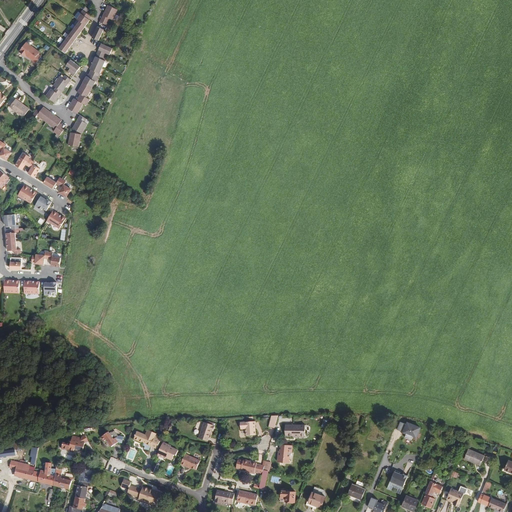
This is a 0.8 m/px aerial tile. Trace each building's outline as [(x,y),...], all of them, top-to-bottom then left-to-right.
[(108,5),(101,19),(100,22),(107,25),(110,19),(113,20),(118,10),(108,5)] [(59,49),(65,53),(90,20),(89,19),(86,17),(89,14),(86,13),(83,10),(81,13),(81,14),(77,19),(79,21),(59,49)] [(92,38),(98,41),(104,30),(97,27),(92,38)] [(40,52),(26,42),(19,52),(24,55),(24,54),(26,55),(33,61),(36,63),(41,56),(38,54),(40,52)] [(87,97),(96,81),(96,82),(101,74),(100,73),(106,61),(103,59),(106,53),(110,55),(113,48),(101,43),(90,69),(91,70),(94,71),(92,74),(90,78),(88,77),(87,76),(77,92),(81,94),(83,95),(81,98),(79,101),(77,100),(74,98),(68,108),(77,114),(83,104),(86,105),(89,99),(87,97)] [(68,71),(74,76),(80,67),(71,60),(66,65),(70,68),(68,71)] [(51,88),(46,96),(54,102),(71,80),(65,75),(63,78),(60,76),(53,85),(56,87),(54,90),(51,88)] [(29,109),(16,99),(10,107),(24,117),(29,109)] [(62,120),(43,107),(41,110),(40,112),(37,110),(32,116),(35,118),(37,115),(55,129),(54,131),(60,136),(64,130),(61,128),(58,125),(60,123),(62,120)] [(86,119),(80,115),(72,128),(82,134),(87,124),(85,122),(86,119)] [(81,134),(71,132),(68,145),(79,147),(81,134)] [(0,155),(6,159),(10,151),(3,147),(5,143),(2,142),(0,144),(0,148),(1,149),(0,151),(0,155)] [(21,169),(24,163),(27,165),(30,159),(27,158),(26,160),(20,156),(14,164),(21,169)] [(30,167),(27,172),(33,176),(39,168),(32,164),(33,161),(30,159),(27,165),(30,167)] [(0,169),(0,186),(8,176),(0,169)] [(58,184),(61,178),(58,176),(55,181),(46,176),(42,182),(51,188),(55,182),(58,184)] [(61,178),(58,184),(61,186),(58,191),(65,196),(70,188),(62,184),(64,181),(61,178)] [(36,192),(23,184),(17,194),(30,202),(36,192)] [(46,198),(45,199),(39,196),(33,205),(44,212),(51,201),(46,198)] [(64,218),(52,210),(45,220),(58,228),(64,218)] [(12,224),(11,213),(4,214),(5,225),(11,224),(11,228),(18,227),(17,224),(12,224)] [(6,241),(15,240),(14,232),(18,231),(18,227),(11,228),(11,232),(5,232),(6,241)] [(15,240),(6,241),(7,250),(13,249),(13,253),(20,253),(20,249),(16,249),(15,240)] [(47,259),(48,252),(44,251),(44,255),(35,254),(34,263),(42,264),(43,258),(47,259)] [(50,259),(49,265),(58,267),(59,258),(51,256),(51,253),(48,252),(47,259),(50,259)] [(18,281),(3,280),(3,293),(18,293),(18,281)] [(38,282),(23,281),(23,293),(38,294),(38,282)] [(50,282),(50,283),(43,283),(43,295),(55,295),(55,282),(50,282)] [(274,428),(278,415),(272,416),(269,427),(274,428)] [(422,427),(407,421),(406,424),(400,422),(397,430),(403,432),(403,433),(407,434),(405,437),(412,440),(413,436),(417,438),(422,427)] [(204,422),(199,438),(208,441),(210,434),(211,431),(212,432),(213,432),(215,426),(212,425),(206,423),(204,422)] [(255,422),(240,423),(241,429),(246,429),(246,436),(256,435),(255,422)] [(285,425),(285,436),(293,436),(299,436),(305,436),(305,425),(285,425)] [(143,444),(151,447),(157,449),(162,438),(156,435),(157,434),(148,430),(146,435),(137,432),(134,439),(143,443),(143,444)] [(112,447),(118,442),(116,439),(119,437),(115,431),(110,434),(109,432),(102,437),(105,441),(107,440),(112,447)] [(80,442),(85,443),(88,441),(85,435),(82,437),(80,442)] [(80,442),(81,439),(73,437),(72,440),(71,445),(63,443),(62,449),(69,451),(69,450),(74,451),(75,449),(83,451),(85,443),(80,442)] [(163,443),(158,456),(164,458),(164,457),(166,458),(172,460),(174,455),(176,456),(178,451),(170,447),(171,446),(163,443)] [(295,445),(280,444),(279,453),(281,453),(280,462),(291,463),(292,452),(294,452),(295,445)] [(464,459),(474,463),(474,461),(481,464),(485,456),(469,449),(464,459)] [(200,461),(185,454),(181,465),(185,466),(186,466),(196,470),(200,461)] [(262,476),(260,485),(260,486),(259,488),(264,489),(268,471),(270,462),(266,461),(265,466),(264,470),(261,469),(261,465),(257,464),(257,463),(244,460),(243,461),(243,463),(238,462),(236,470),(241,471),(241,473),(254,476),(254,475),(262,476)] [(11,461),(10,468),(16,469),(15,476),(39,482),(70,490),(73,478),(73,475),(66,473),(65,476),(62,475),(64,466),(57,465),(56,469),(51,469),(51,464),(47,463),(45,472),(40,470),(40,473),(37,472),(28,470),(29,466),(25,465),(25,464),(11,461)] [(408,476),(395,470),(387,489),(401,495),(408,476)] [(72,511),(73,511),(75,511),(82,511),(84,507),(86,507),(86,504),(85,503),(86,499),(87,492),(89,483),(90,484),(91,479),(83,477),(80,476),(79,480),(79,481),(74,507),(70,506),(69,511),(72,511)] [(124,480),(122,487),(129,489),(128,493),(140,497),(139,500),(156,506),(160,494),(150,490),(143,488),(142,489),(130,485),(131,482),(124,480)] [(352,484),(348,494),(362,500),(366,489),(362,488),(364,483),(357,481),(356,485),(352,484)] [(426,495),(422,504),(431,508),(435,499),(431,497),(434,491),(440,493),(442,486),(430,481),(425,494),(426,495)] [(491,483),(486,481),(482,491),(486,492),(487,489),(488,490),(491,483)] [(459,491),(451,488),(447,498),(455,501),(454,503),(454,504),(459,506),(463,495),(458,493),(459,491)] [(235,494),(217,490),(215,502),(221,504),(222,502),(225,503),(232,504),(235,494)] [(286,501),(295,502),(295,491),(282,490),(281,497),(285,498),(285,496),(286,496),(286,498),(286,501)] [(246,504),(255,506),(258,495),(239,491),(237,501),(246,503),(246,504)] [(313,492),(309,503),(322,508),(326,497),(313,492)] [(407,495),(402,506),(414,511),(419,501),(407,495)] [(488,506),(501,511),(503,511),(507,504),(492,498),(488,506)] [(377,503),(373,511),(375,511),(383,511),(387,503),(388,502),(385,501),(385,502),(384,502),(382,505),(380,504),(377,503)]
